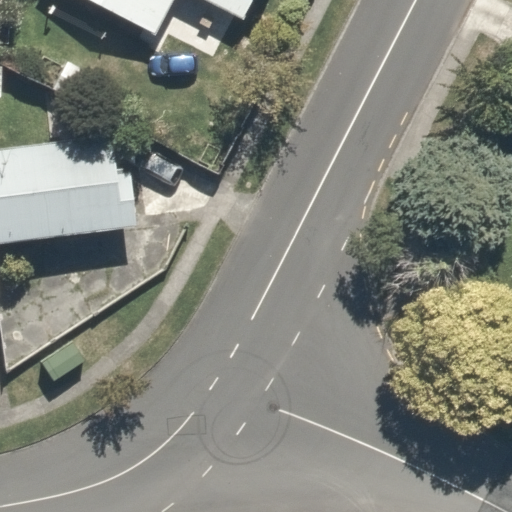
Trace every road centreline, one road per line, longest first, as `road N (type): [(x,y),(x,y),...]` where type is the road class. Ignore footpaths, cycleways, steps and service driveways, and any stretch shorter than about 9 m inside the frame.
road 1 (residential): [(415,0),(213,387)]
road 2 (residential): [(213,387),(500,511)]
road 3 (residential): [(0,506),(142,471),(213,387)]
